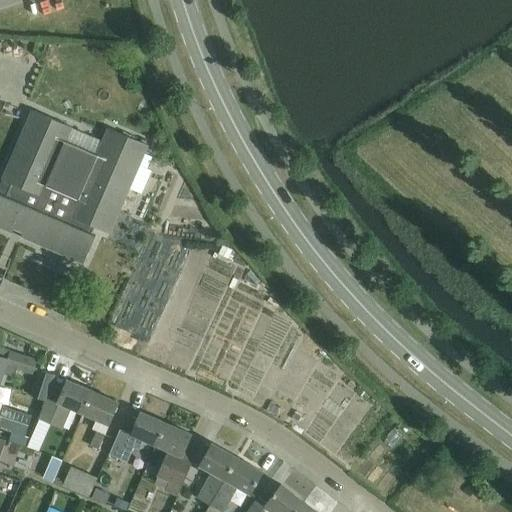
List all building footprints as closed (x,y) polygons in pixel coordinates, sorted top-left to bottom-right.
[(0,193),(0,227),(12,233),(16,225),(25,229),(21,237),(84,264),(96,235),(92,233),(95,227),(110,233),(129,189),(134,178),(138,168),(141,161),(144,154),(148,145),(109,128),(103,140),(72,127),(33,110),(3,179),(12,183),(6,196),(0,193)] [(126,211),(141,216),(148,193),(133,188),(126,211)] [(0,356),(0,384),(4,373),(14,376),(17,368),(31,373),(36,358),(11,350),(8,359),(0,356)] [(30,395),(45,400),(55,373),(40,368),(30,395)] [(52,383),(45,400),(38,418),(61,428),(69,408),(83,414),(92,392),(66,380),(63,387),(52,383)] [(119,403),(92,392),(83,414),(95,419),(92,427),(96,429),(89,445),(99,450),(106,434),(109,425),(119,403)] [(7,441),(25,447),(28,436),(25,435),(31,415),(2,405),(0,411),(0,427),(11,431),(7,441)] [(156,446),(165,423),(140,412),(130,434),(119,429),(109,453),(127,461),(133,446),(139,449),(143,440),(156,446)] [(165,423),(156,446),(166,450),(156,474),(157,475),(153,483),(165,488),(164,490),(177,495),(190,466),(195,454),(185,450),(191,435),(165,423)] [(32,432),(26,446),(37,451),(43,437),(32,432)] [(224,480),(237,457),(212,443),(199,466),(210,472),(196,497),(203,501),(210,505),(224,480)] [(52,455),(42,476),(52,481),(62,459),(52,455)] [(224,480),(210,505),(218,509),(223,511),(237,487),(250,494),(262,471),(237,457),(224,480)] [(97,478),(71,467),(63,486),(88,497),(97,478)] [(295,511),(304,501),(282,484),(268,502),(259,495),(246,511),(295,511)] [(116,499),(115,488),(98,488),(98,499),(116,499)] [(128,500),(119,497),(115,505),(124,509),(128,500)] [(317,511),(304,501),(295,511),(317,511)]
